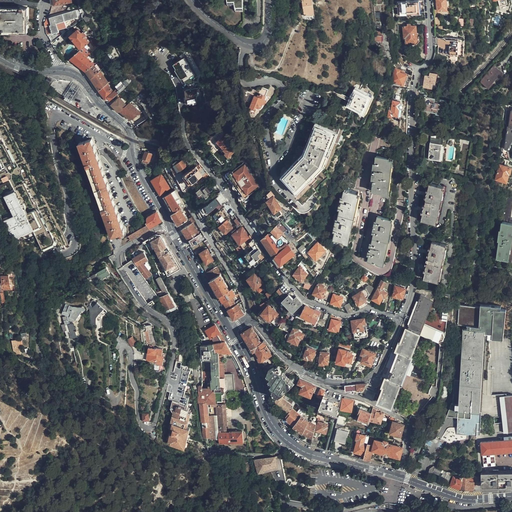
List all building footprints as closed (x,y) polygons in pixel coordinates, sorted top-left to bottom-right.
[(235,7),(235,9),(243,9),(243,0),(227,0),(228,0),(228,3),(235,3),(235,7)] [(311,0),(302,0),(305,16),(314,14),(311,0)] [(418,10),(424,9),(423,0),(413,1),(403,2),(402,0),(394,0),(396,16),(418,14),(418,10)] [(449,11),(447,0),(437,0),(438,12),(449,11)] [(27,32),(27,8),(20,8),(20,10),(0,9),(0,29),(20,30),(20,32),(27,32)] [(45,27),(47,35),(59,32),(58,30),(66,28),(66,27),(72,25),(70,19),(77,17),(76,10),(47,18),(46,20),(46,21),(45,22),(44,24),(45,27)] [(91,18),(88,14),(81,19),(85,23),(91,18)] [(405,44),(414,44),(415,43),(417,41),(417,37),(416,26),(408,27),(403,27),(403,39),(405,39),(405,44)] [(81,48),(89,42),(84,35),(86,34),(83,32),(81,33),(78,29),(70,35),(81,48)] [(464,40),(439,38),(438,54),(463,56),(464,40)] [(93,41),(91,40),(89,42),(81,48),(84,51),(93,41)] [(74,55),(70,58),(86,71),(93,64),(94,63),(78,51),(74,55)] [(193,75),(182,59),(172,65),(185,83),(191,79),(190,77),(193,75)] [(93,64),(86,71),(91,78),(98,71),(93,64)] [(493,84),(503,73),(494,65),(480,80),(488,87),(492,83),(493,84)] [(412,77),(412,74),(400,70),(395,69),(391,81),(403,85),(402,86),(409,88),(409,83),(404,81),(406,75),(412,77)] [(98,71),(91,78),(99,90),(107,83),(108,83),(99,70),(98,71)] [(435,83),(437,74),(430,73),(429,76),(425,75),(423,86),(432,88),(433,83),(435,83)] [(73,81),(70,86),(76,90),(79,85),(73,81)] [(107,83),(99,90),(106,98),(108,97),(113,92),(107,83)] [(114,91),(113,92),(108,97),(110,100),(123,89),(127,85),(125,83),(114,91)] [(70,86),(64,96),(70,99),(76,90),(70,86)] [(197,101),(196,93),(198,92),(198,88),(185,90),(187,103),(192,103),(192,101),(197,101)] [(354,88),(350,97),(348,101),(345,107),(363,115),(372,96),(354,88)] [(419,95),(417,100),(417,101),(422,102),(421,109),(442,111),(444,100),(423,98),(424,93),(420,93),(419,95)] [(263,105),(266,96),(260,94),(259,97),(255,96),(251,107),(255,108),(256,107),(258,108),(259,108),(260,108),(261,107),(262,107),(262,106),(263,105)] [(111,105),(118,112),(120,111),(126,106),(119,98),(111,105)] [(120,111),(130,120),(142,112),(130,102),(126,106),(120,111)] [(401,109),(401,108),(402,108),(401,108),(401,107),(401,106),(401,105),(401,104),(401,103),(392,103),(392,113),(389,113),(389,119),(393,119),(394,117),(400,117),(401,111),(401,110),(401,109)] [(511,141),(511,105),(506,105),(505,119),(504,125),(504,129),(503,132),(500,145),(508,149),(511,141)] [(299,194),(309,183),(323,167),(336,132),(315,124),(304,154),(283,178),(299,194)] [(216,142),(226,153),(227,152),(225,150),(228,147),(229,147),(232,145),(224,136),(216,142)] [(367,152),(370,137),(363,136),(360,151),(367,152)] [(436,149),(437,139),(424,138),(423,144),(426,144),(425,156),(431,156),(432,149),(436,149)] [(0,144),(50,236),(52,235),(21,178),(22,176),(21,175),(21,174),(21,173),(20,172),(19,171),(17,171),(0,139),(0,144)] [(124,233),(91,139),(78,144),(111,237),(124,233)] [(0,144),(0,197),(12,220),(2,225),(12,244),(20,240),(33,232),(35,235),(44,252),(45,251),(57,244),(52,235),(50,236),(0,144)] [(227,152),(226,153),(229,157),(236,150),(232,145),(229,147),(228,147),(225,150),(227,152)] [(149,161),(151,154),(145,152),(142,158),(143,159),(142,161),(147,164),(147,163),(149,164),(150,161),(149,161)] [(218,161),(213,155),(207,160),(212,166),(218,161)] [(390,193),(393,160),(388,160),(388,158),(374,156),(371,192),(390,193)] [(203,175),(206,179),(211,176),(208,172),(201,163),(197,158),(193,162),(196,166),(203,175)] [(186,165),(182,160),(176,164),(180,170),(186,165)] [(247,161),(231,171),(226,175),(225,173),(223,175),(231,187),(233,186),(236,184),(243,195),(240,197),(238,197),(241,201),(243,200),(248,196),(263,186),(247,161)] [(510,173),(511,168),(500,165),(496,180),(507,182),(508,173),(510,173)] [(203,175),(196,166),(184,175),(186,179),(188,178),(192,183),(203,175)] [(184,175),(181,171),(180,172),(178,173),(175,175),(175,177),(177,177),(183,188),(183,191),(191,186),(186,179),(184,175)] [(152,181),(160,195),(169,189),(162,175),(152,181)] [(216,191),(209,182),(197,190),(200,193),(202,192),(206,198),(216,191)] [(236,184),(233,186),(240,197),(243,195),(236,184)] [(435,224),(445,188),(432,185),(422,221),(435,224)] [(273,188),(265,196),(277,216),(282,213),(279,208),(281,207),(273,195),(276,193),(273,188)] [(160,195),(163,198),(169,194),(172,192),(169,189),(160,195)] [(163,198),(171,211),(172,210),(174,212),(181,208),(186,205),(177,191),(176,189),(172,192),(169,194),(163,198)] [(334,238),(347,242),(358,192),(345,189),(334,238)] [(219,207),(223,205),(228,201),(221,191),(218,193),(219,195),(206,205),(211,211),(218,206),(219,207)] [(511,240),(511,219),(509,219),(511,196),(504,195),(499,236),(496,236),(496,239),(498,240),(496,257),(499,257),(498,261),(510,263),(511,249),(511,244),(511,240)] [(206,205),(203,208),(207,214),(211,211),(206,205)] [(233,215),(236,213),(232,207),(227,210),(225,208),(227,207),(225,205),(223,206),(223,205),(219,207),(221,209),(216,213),(222,220),(229,215),(230,214),(229,213),(231,212),(231,213),(233,215)] [(172,214),(179,225),(184,222),(188,220),(181,208),(174,212),(172,213),(172,214)] [(203,208),(196,213),(201,221),(208,216),(207,214),(203,208)] [(149,228),(158,222),(161,220),(156,211),(149,215),(148,216),(147,216),(146,217),(146,218),(146,219),(146,222),(145,222),(145,223),(146,225),(127,236),(130,241),(149,229),(149,228)] [(381,263),(391,219),(378,216),(368,260),(381,263)] [(188,220),(184,222),(186,226),(192,223),(193,224),(196,222),(192,217),(188,220)] [(227,220),(219,225),(224,232),(226,232),(231,228),(231,227),(227,220)] [(254,230),(258,227),(254,221),(250,223),(254,230)] [(186,226),(182,229),(189,241),(199,234),(193,224),(192,223),(186,226)] [(282,233),(275,226),(271,230),(278,236),(282,233)] [(238,227),(231,232),(240,244),(249,237),(242,227),(239,229),(238,227)] [(254,230),(258,236),(263,233),(258,227),(254,230)] [(33,232),(20,240),(21,242),(35,235),(33,232)] [(167,276),(181,268),(160,234),(157,233),(156,234),(148,238),(149,240),(151,244),(152,244),(154,248),(157,253),(159,252),(161,256),(158,257),(167,276)] [(268,233),(261,239),(273,257),(281,251),(280,250),(268,233)] [(189,241),(192,246),(203,239),(200,234),(199,234),(189,241)] [(57,244),(59,247),(61,251),(63,249),(66,253),(72,249),(66,239),(57,244)] [(325,249),(318,243),(317,243),(314,241),(312,243),(315,246),(309,252),(316,258),(325,249)] [(438,281),(448,246),(434,242),(424,278),(438,281)] [(263,255),(255,243),(251,245),(250,246),(252,249),(246,254),(252,262),(263,255)] [(57,244),(45,251),(46,254),(59,247),(57,244)] [(281,251),(273,257),(278,265),(294,253),(289,246),(285,249),(284,247),(280,250),(281,251)] [(207,249),(200,254),(206,264),(213,260),(207,249)] [(132,259),(146,279),(152,274),(143,263),(148,259),(144,252),(132,259)] [(122,268),(149,309),(154,306),(152,303),(157,299),(136,268),(132,262),(122,268)] [(307,273),(301,266),(294,274),(301,280),(307,273)] [(98,279),(100,280),(110,274),(106,267),(95,274),(98,279)] [(216,267),(206,274),(211,281),(220,275),(219,274),(220,273),(216,267)] [(162,307),(166,313),(175,308),(172,301),(170,296),(166,288),(162,279),(161,277),(157,270),(154,272),(157,279),(152,283),(149,284),(156,294),(159,292),(162,297),(159,299),(159,300),(156,303),(161,308),(162,307)] [(262,282),(259,277),(258,278),(254,274),(248,279),(255,288),(262,282)] [(220,275),(211,281),(220,296),(229,290),(220,275)] [(0,292),(3,292),(2,291),(10,289),(8,276),(0,277),(1,280),(0,280),(0,292)] [(382,289),(386,282),(381,280),(372,299),(380,302),(383,296),(385,296),(387,292),(382,289)] [(324,294),(326,289),(317,285),(313,293),(322,297),(326,299),(328,295),(324,294)] [(402,298),(406,286),(401,285),(400,287),(396,286),(393,296),(397,297),(397,296),(402,298)] [(220,296),(223,302),(232,297),(236,295),(232,288),(229,290),(220,296)] [(436,291),(416,288),(414,293),(417,294),(409,315),(407,315),(405,318),(404,318),(402,325),(408,327),(408,329),(406,328),(400,342),(399,342),(396,350),(392,349),(382,374),(382,375),(379,383),(377,385),(378,386),(379,386),(380,386),(381,386),(381,387),(383,388),(378,401),(390,405),(392,406),(401,383),(402,384),(412,357),(412,356),(420,335),(438,341),(443,339),(444,336),(442,331),(424,323),(436,291)] [(365,299),(369,297),(365,289),(360,292),(353,296),(358,305),(365,300),(365,299)] [(340,305),(343,297),(334,294),(331,302),(340,305)] [(184,306),(191,302),(187,295),(179,299),(184,306)] [(293,311),(302,302),(296,296),(293,299),(289,295),(283,300),(293,311)] [(223,302),(228,309),(236,304),(232,297),(223,302)] [(107,306),(103,302),(98,298),(97,300),(106,308),(107,306)] [(253,299),(248,302),(251,310),(256,307),(253,299)] [(106,308),(97,300),(93,303),(90,306),(86,304),(84,308),(87,310),(92,323),(93,324),(96,323),(98,323),(99,325),(100,328),(102,327),(104,326),(100,315),(106,308)] [(236,304),(228,309),(234,320),(243,313),(237,303),(236,304)] [(345,305),(349,312),(353,311),(349,303),(345,305)] [(75,320),(81,308),(74,307),(73,308),(66,304),(64,309),(65,310),(63,315),(67,317),(63,318),(64,325),(61,326),(63,333),(65,333),(67,338),(70,338),(70,339),(76,337),(76,336),(75,332),(74,330),(73,327),(73,326),(72,326),(71,323),(74,320),(75,320)] [(314,322),(320,310),(315,308),(314,309),(303,304),(297,313),(303,316),(314,322)] [(277,312),(268,305),(262,313),(272,321),(275,318),(274,317),(277,313),(277,312)] [(481,308),(460,307),(458,326),(468,327),(468,330),(464,330),(460,382),(455,381),(454,405),(452,404),(447,418),(448,418),(458,418),(457,436),(482,437),(485,334),(488,334),(488,339),(504,340),(504,334),(507,311),(501,311),(501,307),(481,306),(481,308)] [(364,334),(363,323),(364,323),(363,318),(352,321),(355,336),(364,334)] [(338,330),(340,322),(332,319),(329,329),(334,331),(334,330),(334,329),(338,330)] [(214,406),(216,423),(225,422),(224,418),(226,418),(225,403),(224,403),(221,404),(220,401),(215,401),(215,399),(222,398),(222,396),(221,388),(226,387),(224,357),(218,358),(218,353),(231,352),(215,325),(206,331),(210,338),(212,337),(215,343),(209,345),(205,346),(200,347),(201,361),(211,361),(212,378),(207,379),(207,371),(201,372),(202,381),(207,381),(208,389),(202,389),(202,386),(199,386),(199,391),(199,400),(198,400),(198,404),(199,403),(202,427),(202,431),(202,438),(209,438),(209,440),(215,440),(213,416),(207,416),(206,407),(214,406)] [(252,328),(242,333),(247,341),(251,349),(261,342),(252,328)] [(302,338),(304,334),(298,331),(298,330),(294,328),(288,339),(298,343),(300,340),(302,338)] [(504,340),(488,339),(490,359),(489,371),(493,371),(492,396),(501,395),(501,398),(511,396),(511,334),(504,334),(504,340)] [(136,343),(133,336),(128,339),(131,345),(136,343)] [(176,348),(175,347),(175,348),(174,352),(174,353),(174,354),(174,355),(174,356),(174,357),(174,358),(174,359),(173,359),(173,360),(173,361),(173,362),(173,363),(172,364),(169,378),(172,379),(169,387),(172,389),(169,399),(171,400),(169,407),(171,408),(169,415),(171,416),(169,427),(170,428),(168,435),(167,434),(165,442),(168,443),(167,445),(176,448),(178,440),(181,441),(182,434),(180,434),(182,427),(184,420),(185,416),(182,415),(183,411),(181,410),(183,403),(181,402),(183,395),(182,395),(185,384),(183,383),(181,383),(188,358),(185,357),(186,353),(180,351),(180,349),(179,349),(180,342),(177,340),(176,348)] [(19,348),(18,341),(9,342),(11,354),(19,357),(17,348),(19,348)] [(261,342),(251,349),(253,352),(255,350),(258,355),(261,362),(271,354),(263,341),(261,342)] [(312,358),(315,350),(308,347),(308,346),(304,345),(300,355),(308,358),(309,357),(312,358)] [(155,371),(158,371),(159,365),(161,365),(163,365),(163,355),(162,354),(162,349),(154,347),(154,346),(150,346),(150,347),(149,347),(147,360),(156,362),(155,371)] [(350,365),(353,355),(351,355),(351,354),(351,353),(351,352),(350,351),(349,351),(347,350),(339,348),(336,362),(350,365)] [(371,366),(375,353),(363,348),(361,355),(364,355),(361,362),(371,366)] [(328,363),(329,353),(321,352),(319,363),(324,364),(324,363),(328,363)] [(190,358),(188,358),(181,383),(183,383),(187,367),(190,358)] [(330,364),(327,372),(334,375),(342,375),(342,367),(336,366),(330,364)] [(274,367),(268,371),(268,372),(267,375),(270,377),(269,380),(272,383),(271,386),(274,388),(273,391),(276,393),(278,396),(282,394),(295,382),(290,379),(289,379),(289,378),(287,377),(286,377),(286,376),(285,376),(283,372),(282,372),(281,370),(280,369),(278,370),(274,367)] [(312,392),(315,386),(309,383),(300,380),(299,383),(303,385),(300,392),(310,396),(312,393),(312,392)] [(366,384),(345,385),(345,391),(350,391),(350,393),(360,395),(364,388),(366,384)] [(323,397),(324,395),(325,390),(323,389),(321,388),(317,395),(323,397)] [(376,393),(364,388),(360,395),(372,401),(376,393)] [(278,396),(274,398),(276,404),(281,408),(286,412),(291,405),(283,398),(285,396),(282,394),(278,396)] [(338,409),(341,401),(324,395),(323,397),(317,414),(330,419),(333,419),(336,419),(337,415),(338,409)] [(223,396),(222,396),(222,398),(215,399),(215,401),(220,401),(221,404),(224,403),(223,396)] [(483,456),(484,468),(496,467),(495,456),(511,453),(511,396),(505,397),(510,437),(504,437),(504,441),(481,443),(482,456),(483,456)] [(352,406),(353,401),(343,399),(342,409),(351,410),(352,406)] [(377,409),(372,406),(372,411),(371,412),(370,419),(381,422),(382,418),(383,413),(377,411),(377,409)] [(371,412),(369,411),(360,408),(358,413),(360,413),(357,421),(362,423),(363,420),(369,422),(370,419),(371,412)] [(294,426),(302,416),(292,409),(288,414),(286,417),(288,418),(286,420),(290,423),(294,426)] [(337,424),(344,425),(346,417),(339,415),(337,424)] [(294,426),(294,427),(298,430),(303,433),(309,421),(302,416),(294,426)] [(320,423),(321,420),(318,419),(317,423),(319,424),(317,431),(322,432),(326,433),(327,428),(327,425),(320,423)] [(309,421),(303,433),(308,435),(313,438),(316,425),(309,421)] [(401,435),(404,425),(393,422),(390,433),(401,435)] [(346,442),(348,432),(338,429),(336,439),(340,440),(346,442)] [(360,453),(365,455),(367,444),(364,443),(366,436),(359,434),(354,452),(360,453)] [(365,455),(363,460),(370,462),(373,450),(387,453),(400,457),(403,446),(385,442),(385,441),(381,440),(381,441),(375,440),(374,445),(371,445),(367,444),(365,455)] [(277,466),(275,456),(262,459),(255,460),(259,474),(264,472),(264,470),(277,466)] [(511,473),(482,474),(482,490),(511,488),(511,473)] [(450,475),(450,485),(461,489),(473,490),(473,487),(477,487),(476,481),(476,478),(476,477),(475,477),(475,476),(474,476),(473,475),(472,475),(459,474),(458,476),(450,475)]
